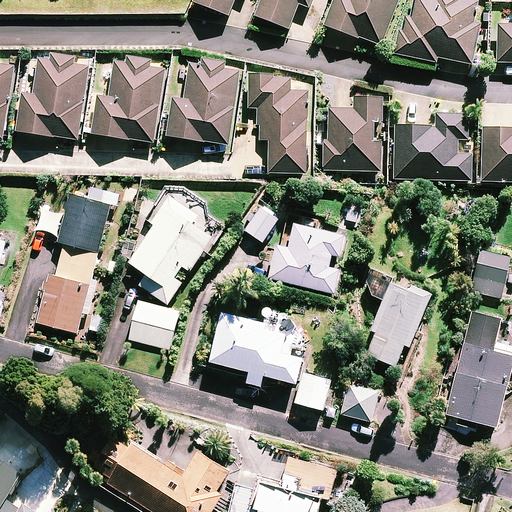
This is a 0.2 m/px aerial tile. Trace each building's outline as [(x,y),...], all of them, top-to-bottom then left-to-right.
[(195,0),(194,3),(230,17),(236,0),(195,0)] [(262,0),(255,17),(289,31),(300,5),(310,9),(313,0),(262,0)] [(383,47),(399,0),(335,0),(326,27),(383,47)] [(416,0),(412,19),(405,17),(395,55),(437,66),(438,59),(473,68),(484,25),(475,23),(480,4),(462,0),(416,0)] [(499,64),(511,64),(511,26),(500,26),(499,64)] [(50,60),(40,59),(37,85),(30,84),(28,95),(23,95),(18,133),(79,141),(89,70),(72,68),(74,59),(51,56),(50,60)] [(152,67),(153,60),(127,57),(126,64),(116,63),(111,100),(98,98),(93,136),(155,144),(165,69),(152,67)] [(224,63),(206,61),(204,69),(191,67),(186,102),(175,100),(169,138),(230,147),(240,74),(223,72),(224,63)] [(0,140),(4,142),(15,69),(0,67),(0,140)] [(274,79),(274,78),(251,77),(250,108),(261,108),(260,141),(271,141),(270,174),(307,175),(309,94),(290,93),(291,79),(274,79)] [(375,123),(383,123),(383,99),(355,98),(355,111),(330,110),(329,143),(326,143),(325,171),(381,173),(382,142),(374,141),(375,123)] [(470,116),(438,114),(437,129),(398,127),(395,179),(472,183),(474,155),(459,155),(459,141),(468,141),(470,116)] [(511,130),(484,130),(483,183),(511,183),(511,130)] [(112,206),(71,196),(59,244),(65,245),(57,277),(51,275),(38,324),(78,334),(112,206)] [(220,230),(173,199),(131,265),(150,277),(143,288),(169,305),(182,284),(175,280),(183,267),(192,273),(220,230)] [(279,220),(262,208),(246,232),(263,244),(279,220)] [(346,237),(290,224),(284,249),(279,247),(271,280),(335,295),(341,271),(330,269),(333,257),(341,259),(346,237)] [(0,272),(5,254),(11,256),(14,244),(0,240),(0,272)] [(511,259),(473,251),(470,263),(480,265),(473,293),(501,300),(511,259)] [(432,297),(393,281),(363,354),(397,367),(406,346),(412,348),(432,297)] [(180,313),(140,303),(130,341),(171,351),(180,313)] [(502,321),(473,314),(448,416),(460,419),(458,427),(476,431),(478,424),(498,429),(511,374),(511,357),(494,353),(502,321)] [(293,321),(269,315),(266,326),(225,315),(212,364),(251,374),(248,384),(262,388),(265,377),(297,385),(304,360),(290,357),(292,350),(302,353),(306,337),(290,333),(293,321)] [(332,381),(305,374),(297,404),(324,411),(332,381)] [(380,394),(350,386),(342,415),(371,423),(380,394)] [(92,474),(106,483),(152,511),(213,511),(224,496),(219,492),(231,473),(202,454),(185,479),(117,436),(92,474)] [(338,471),(290,459),(283,488),(297,491),(331,500),(338,471)] [(0,509),(18,480),(0,468),(0,509)] [(254,511),(260,490),(238,485),(231,511),(254,511)] [(318,511),(322,502),(263,486),(257,510),(263,511),(318,511)]
